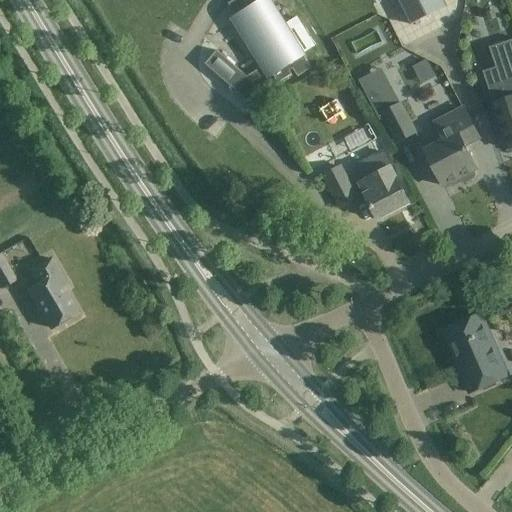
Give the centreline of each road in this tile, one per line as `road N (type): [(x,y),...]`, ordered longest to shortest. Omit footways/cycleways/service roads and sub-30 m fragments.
road 1 (secondary): [(270,351),(176,236),(25,0)]
road 2 (unclassified): [(0,490),(270,351)]
road 3 (residential): [(484,511),(423,445),(363,308)]
road 4 (secondary): [(423,511),(270,351)]
road 5 (residential): [(511,235),(363,308)]
